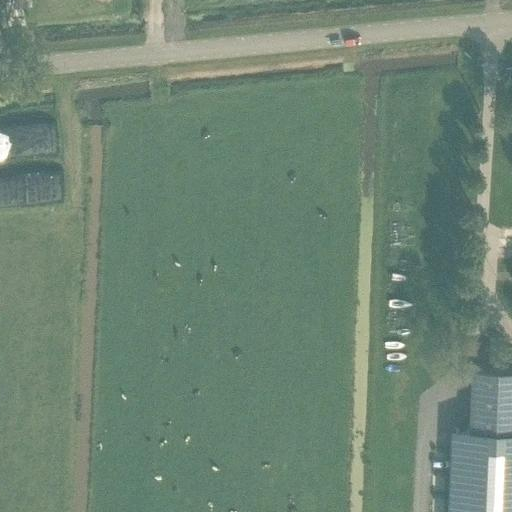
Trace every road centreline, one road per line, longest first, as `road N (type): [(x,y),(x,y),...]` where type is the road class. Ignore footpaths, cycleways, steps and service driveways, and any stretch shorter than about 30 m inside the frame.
road 1 (tertiary): [(0,68),(511,21)]
road 2 (unknown): [(495,22),(481,292)]
road 3 (unknown): [(481,292),(432,511)]
